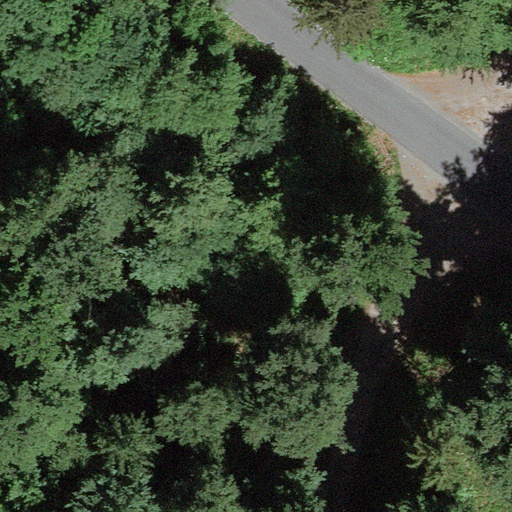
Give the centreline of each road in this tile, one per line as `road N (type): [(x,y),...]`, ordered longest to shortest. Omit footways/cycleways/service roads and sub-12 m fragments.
road 1 (track): [(444,145),(399,273),(336,511)]
road 2 (unclassified): [(251,0),(511,195)]
